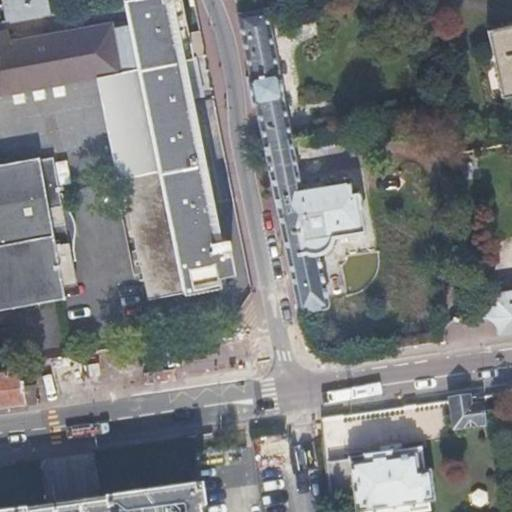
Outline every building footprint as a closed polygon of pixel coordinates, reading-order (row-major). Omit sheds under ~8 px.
[(0,0),(0,1),(3,20),(45,12),(42,0),(0,0)] [(0,93),(100,74),(144,294),(216,281),(214,272),(231,268),(226,244),(217,245),(182,79),(178,60),(185,58),(180,34),(173,0),(126,0),(130,18),(8,40),(6,30),(0,31),(0,93)] [(263,10),(237,15),(248,71),(244,77),(251,106),(255,109),(262,141),(287,135),(263,10)] [(511,24),(490,29),(503,95),(511,93),(511,24)] [(180,34),(185,58),(204,54),(199,30),(180,34)] [(296,183),(287,135),(262,141),(297,311),(324,306),(315,252),(319,249),(322,247),(324,245),(326,243),(328,239),(329,235),(361,230),(354,191),(346,192),(344,182),(322,185),(321,179),(296,183)] [(48,154),(0,163),(0,305),(59,294),(57,283),(73,279),(48,154)] [(481,305),(478,310),(479,316),(484,318),(488,321),(491,325),(493,329),(494,334),(511,331),(511,289),(485,293),(484,299),(481,305)] [(0,349),(13,348),(12,338),(0,339),(0,349)] [(29,364),(0,367),(0,403),(31,399),(31,390),(29,364)] [(473,398),(449,401),(453,430),(481,426),(478,406),(474,407),(473,398)] [(348,461),(325,463),(331,511),(360,511),(375,510),(375,511),(407,511),(406,505),(429,502),(425,475),(414,476),(410,458),(389,462),(387,453),(347,459),(348,461)] [(21,511),(193,511),(194,511),(199,511),(196,487),(91,502),(21,511)]
